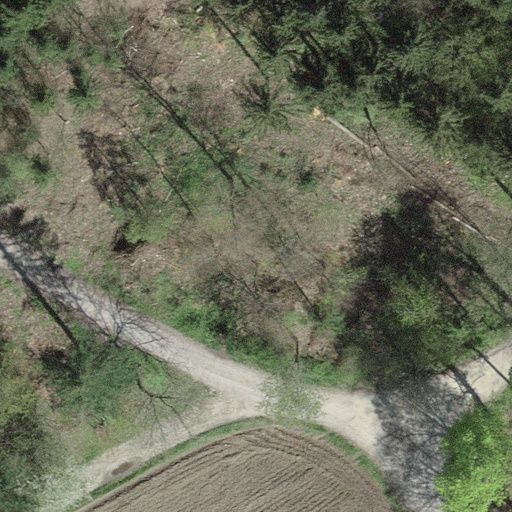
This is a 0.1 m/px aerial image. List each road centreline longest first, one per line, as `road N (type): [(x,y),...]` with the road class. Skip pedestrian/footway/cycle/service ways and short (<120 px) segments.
road 1 (track): [(253,385),(105,314),(0,248)]
road 2 (track): [(253,385),(34,511)]
road 3 (track): [(388,440),(511,353)]
road 4 (track): [(388,440),(253,385)]
